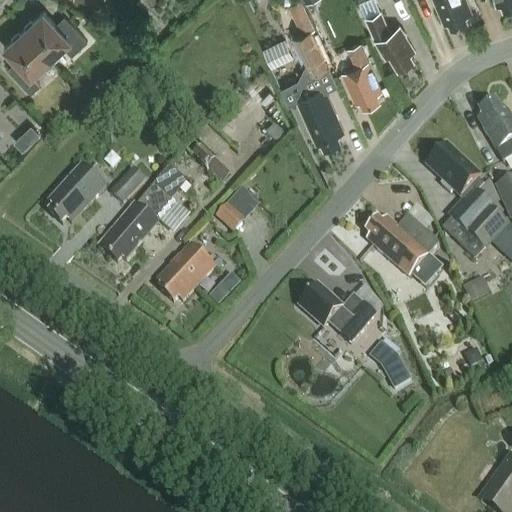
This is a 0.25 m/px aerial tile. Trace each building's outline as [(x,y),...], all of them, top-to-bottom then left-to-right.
[(465,14),(472,12),(466,0),(434,0),(444,24),(449,22),(451,28),(468,21),(465,14)] [(511,0),(495,0),(497,5),(503,4),(505,10),(511,7),(511,0)] [(64,47),(72,56),(88,41),(67,19),(59,28),(44,11),(24,30),(51,59),(64,47)] [(411,54),(415,51),(400,26),(390,33),(382,12),(366,18),(377,42),(387,58),(391,55),(399,68),(414,59),(411,54)] [(32,77),(51,59),(24,30),(4,48),(19,64),(11,72),(31,94),(40,86),(32,77)] [(301,36),(293,39),(305,66),(310,77),(329,68),(312,31),(301,36)] [(285,39),(263,50),(272,68),(294,58),(285,39)] [(378,95),(382,93),(360,43),(348,48),(356,66),(342,72),(356,103),(361,101),(364,107),(380,100),(378,95)] [(324,87),(297,99),(297,100),(317,146),(322,144),(324,149),(341,142),(338,135),(345,132),(326,91),(324,87)] [(511,117),(508,112),(504,114),(496,101),(480,111),(483,117),(478,120),(504,164),(511,159),(511,117)] [(221,162),(228,154),(229,153),(206,132),(198,141),(221,162)] [(21,135),(14,142),(23,151),(30,143),(21,135)] [(190,153),(206,169),(215,160),(198,144),(190,153)] [(473,261),(506,226),(491,212),(494,209),(478,194),(484,188),(477,181),(480,178),(447,146),(427,167),(467,204),(451,222),(467,236),(458,246),(473,261)] [(71,225),(105,187),(82,166),(48,204),(53,208),(48,213),(63,227),(67,222),(71,225)] [(134,170),(111,193),(123,205),(146,182),(134,170)] [(168,172),(138,207),(136,205),(98,248),(118,265),(122,260),(126,263),(159,225),(156,223),(173,204),(164,196),(177,181),(168,172)] [(511,181),(495,189),(510,223),(511,222),(511,181)] [(228,206),(215,219),(233,235),(245,222),(228,206)] [(405,234),(387,218),(382,223),(378,219),(366,233),(370,237),(366,241),(410,279),(440,246),(439,242),(416,221),(405,234)] [(183,303),(214,269),(190,247),(158,281),(164,287),(160,291),(174,304),(179,299),(183,303)] [(472,286),(479,300),(495,293),(488,278),(472,286)] [(351,345),(365,330),(376,317),(354,297),(343,310),(318,288),(300,307),(325,330),(335,319),(345,328),(339,335),(351,345)] [(395,392),(412,382),(399,359),(382,344),(369,358),(382,368),(395,392)] [(477,351),(465,357),(471,369),(483,363),(477,351)] [(489,358),(484,360),(488,368),(493,365),(489,358)] [(483,498),(493,505),(503,511),(511,511),(511,459),(511,458),(483,498)]
